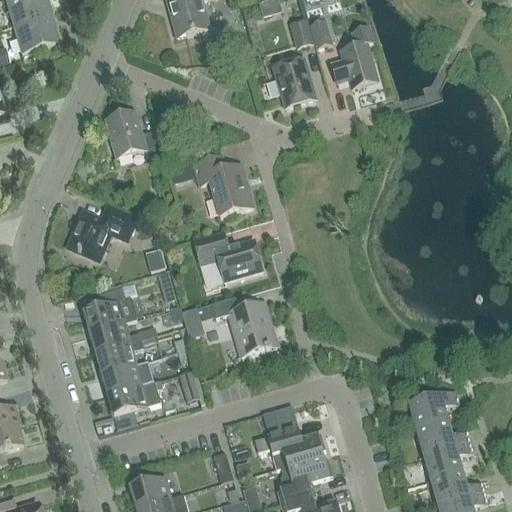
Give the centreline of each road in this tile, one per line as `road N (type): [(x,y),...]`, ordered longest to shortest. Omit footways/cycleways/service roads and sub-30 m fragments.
road 1 (residential): [(375,511),(345,407),(328,390),(75,459)]
road 2 (residential): [(75,459),(25,271),(28,236)]
road 3 (residential): [(269,144),(249,124),(100,61)]
road 4 (residential): [(28,236),(100,61)]
